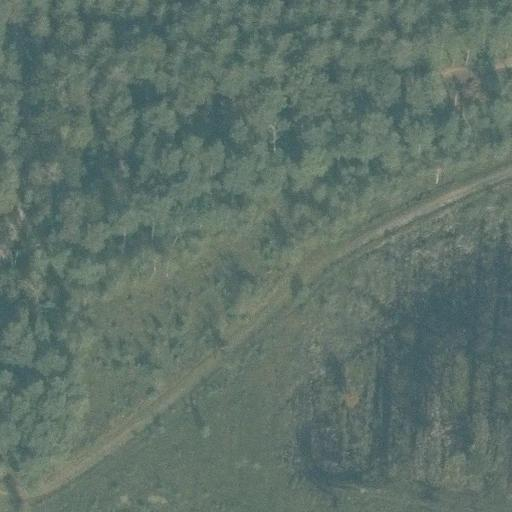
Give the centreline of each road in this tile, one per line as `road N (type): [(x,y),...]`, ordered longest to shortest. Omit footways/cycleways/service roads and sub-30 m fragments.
road 1 (track): [(511,172),(393,224),(299,283),(142,429),(0,503)]
road 2 (track): [(25,0),(47,154),(40,213),(0,274)]
